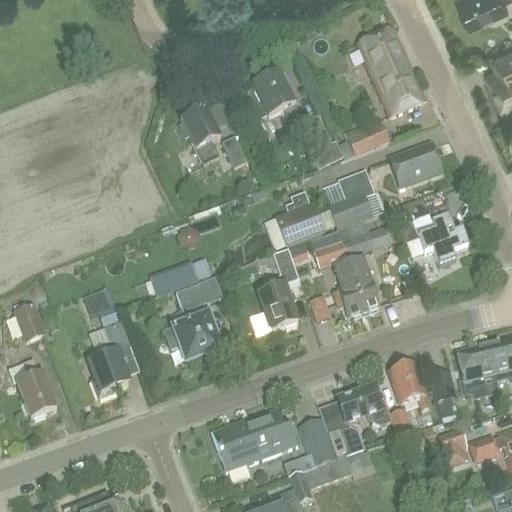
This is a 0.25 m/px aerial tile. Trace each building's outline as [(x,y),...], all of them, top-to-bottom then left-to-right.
[(454,0),(460,12),(458,16),(463,27),(468,27),(468,28),(505,11),(501,3),(508,0),(454,0)] [(388,121),(425,105),(393,32),(356,48),(388,121)] [(486,76),(493,89),(491,90),(501,112),(511,107),(511,51),(492,61),(497,70),(486,76)] [(299,118),(278,75),(251,89),(267,121),(282,114),(287,124),(299,118)] [(206,112),(180,124),(182,128),(178,130),(184,142),(188,140),(201,168),(217,160),(211,146),(220,142),(206,112)] [(317,119),(304,125),(316,151),(309,155),(318,173),(341,161),(342,161),(337,149),(335,145),(331,147),(317,119)] [(379,122),(344,136),(347,144),(354,160),(354,161),(389,147),(379,122)] [(393,141),(415,136),(412,123),(390,128),(393,141)] [(246,165),(234,139),(222,145),(233,171),(246,165)] [(400,192),(441,176),(431,150),(430,146),(389,161),(400,192)] [(309,209),(304,196),(290,201),(292,207),(284,210),(287,217),(275,222),(286,249),(324,234),(313,207),(309,209)] [(346,204),(354,226),(371,220),(363,197),(346,204)] [(431,227),(422,203),(392,214),(404,246),(418,241),(424,258),(432,255),(438,270),(455,264),(452,257),(469,251),(462,234),(454,237),(448,221),(431,227)] [(338,233),(354,226),(346,204),(329,211),(338,233)] [(199,222),(221,217),(220,209),(197,214),(199,222)] [(348,262),(361,258),(374,253),(365,225),(338,234),(339,236),(348,262)] [(339,236),(310,246),(319,271),(332,267),(348,262),(339,236)] [(273,336),(298,327),(285,289),(299,284),(289,253),(274,259),(281,277),(264,284),(269,295),(259,298),(273,336)] [(357,301),(362,318),(380,312),(361,258),(348,262),(356,289),(355,289),(359,301),(357,301)] [(346,324),(362,318),(357,301),(359,301),(355,289),(356,289),(348,262),(332,267),(334,273),(341,294),(331,297),(337,315),(342,313),(346,324)] [(227,264),(214,272),(225,291),(239,282),(227,264)] [(206,309),(222,303),(214,282),(198,288),(199,289),(175,297),(186,328),(176,332),(163,336),(170,355),(183,351),(188,366),(222,354),(210,320),(207,321),(202,309),(206,308),(206,309)] [(316,327),(331,322),(323,299),(308,305),(316,327)] [(45,339),(33,309),(13,317),(25,346),(45,339)] [(127,386),(116,358),(130,352),(121,327),(105,334),(110,348),(94,354),(97,362),(89,365),(95,382),(91,384),(98,402),(118,395),(116,390),(127,386)] [(487,343),(497,384),(507,381),(508,384),(509,385),(511,386),(511,385),(511,342),(500,345),(499,341),(487,343)] [(484,381),(495,378),(487,343),(476,346),(477,350),(456,356),(463,385),(460,386),(463,399),(487,393),(484,381)] [(55,413),(42,378),(38,380),(33,364),(22,368),(28,384),(17,388),(30,423),(55,413)] [(430,412),(414,367),(389,376),(401,408),(417,402),(421,415),(430,412)] [(454,401),(448,376),(430,381),(436,406),(454,401)] [(389,417),(384,403),(378,405),(373,392),(351,399),(350,396),(340,399),(341,402),(338,404),(339,405),(340,408),(332,411),(335,419),(343,417),(346,426),(371,417),(374,424),(381,427),(391,424),(388,417),(389,417)] [(396,440),(411,434),(403,412),(389,417),(388,417),(391,424),(396,440)] [(227,477),(232,489),(250,483),(246,470),(297,451),(290,432),(285,433),(278,414),(223,434),(213,437),(223,467),(227,477)] [(321,423),(297,432),(301,442),(312,472),(336,464),(326,436),(325,433),(321,423)] [(340,431),(326,436),(336,464),(337,463),(345,460),(363,453),(360,443),(347,448),(340,431)] [(467,464),(463,454),(467,452),(460,432),(435,441),(431,442),(438,462),(442,461),(445,471),(467,464)] [(511,475),(511,432),(498,437),(499,441),(494,443),(497,454),(503,452),(511,475)] [(494,443),(493,441),(467,450),(474,469),(499,460),(497,454),(494,443)] [(284,511),(283,509),(299,503),(300,507),(312,502),(309,493),(351,478),(351,477),(346,463),(345,460),(337,463),(336,464),(312,472),(312,473),(290,481),(295,493),(266,504),(269,511),(284,511)] [(98,511),(93,500),(62,511),(119,511),(116,505),(98,511)]
